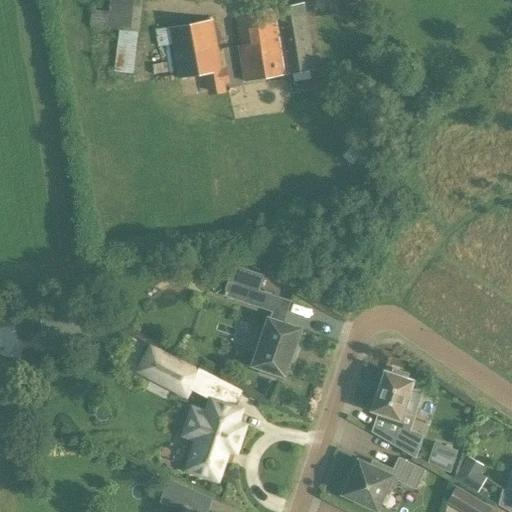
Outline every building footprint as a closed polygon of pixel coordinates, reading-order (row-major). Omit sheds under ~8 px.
[(110,0),(109,10),(91,8),(90,25),(119,29),(114,69),(133,71),(140,0),(110,0)] [(370,8),(368,0),(332,0),(334,12),(370,8)] [(244,82),(314,70),(303,4),(235,16),(240,46),(238,46),(244,82)] [(177,80),(220,72),(212,20),(155,31),(158,48),(171,45),(177,80)] [(228,281),(250,288),(258,291),(263,276),(233,266),(228,281)] [(258,291),(250,288),(245,303),(272,312),(277,297),(258,291)] [(41,320),(45,346),(92,338),(87,312),(41,320)] [(253,365),(284,375),(290,358),(291,359),(295,347),(294,347),(299,330),(269,320),(264,334),(256,331),(250,348),(258,351),(253,365)] [(183,436),(197,440),(186,470),(217,480),(227,450),(234,453),(243,427),(236,424),(241,409),(236,408),(242,391),(198,368),(196,372),(131,338),(120,361),(185,395),(188,389),(210,401),(206,414),(192,409),(186,428),(183,436)] [(408,374),(393,369),(391,374),(384,371),(379,386),(376,396),(371,411),(400,420),(403,411),(414,415),(421,394),(410,390),(413,381),(406,379),(408,374)] [(415,458),(422,436),(397,428),(392,444),(415,458)] [(434,441),(427,462),(451,469),(458,448),(434,441)] [(477,487),(487,463),(466,454),(456,478),(477,487)] [(346,477),(341,488),(345,490),(343,494),(376,510),(387,487),(392,490),(396,480),(415,489),(423,470),(398,459),(393,471),(373,461),(372,462),(374,463),(372,467),(358,461),(350,479),(346,477)] [(190,511),(207,511),(212,498),(167,478),(160,502),(190,511)] [(448,502),(464,511),(488,511),(491,509),(456,488),(448,502)] [(511,493),(503,491),(499,504),(511,511),(511,493)]
